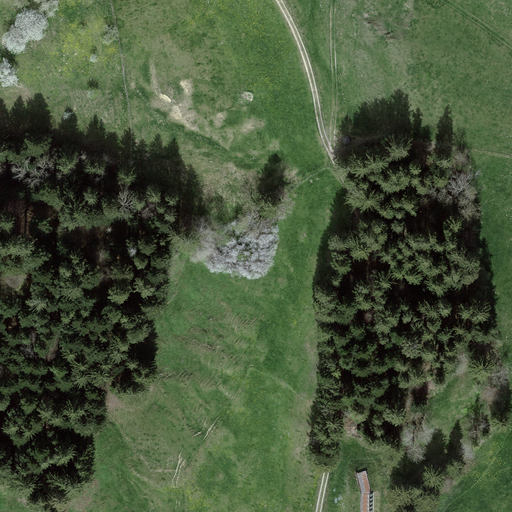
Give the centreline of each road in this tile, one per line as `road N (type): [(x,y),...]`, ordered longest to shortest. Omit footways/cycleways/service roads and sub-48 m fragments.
road 1 (track): [(314,511),(338,191),(308,65),(278,0)]
road 2 (track): [(327,153),(331,0)]
